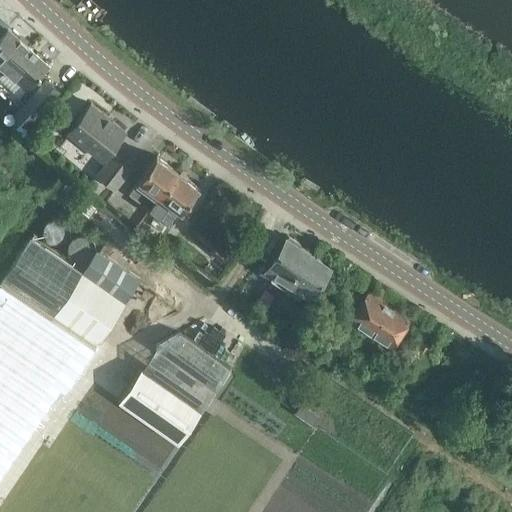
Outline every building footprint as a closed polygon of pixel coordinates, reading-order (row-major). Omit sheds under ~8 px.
[(0,64),(6,70),(29,45),(9,27),(0,36),(0,64)] [(6,70),(0,77),(22,96),(20,98),(31,108),(24,116),(36,126),(59,100),(50,91),(50,92),(36,79),(50,64),(29,45),(6,70)] [(126,131),(90,104),(68,132),(103,160),(126,131)] [(133,166),(115,152),(97,175),(115,189),(133,166)] [(152,206),(179,171),(158,156),(142,177),(140,175),(129,189),(152,206)] [(200,187),(179,171),(152,206),(161,213),(170,201),(183,210),(200,187)] [(219,264),(237,247),(212,221),(194,237),(219,264)] [(0,474),(74,364),(81,369),(97,345),(126,302),(30,237),(1,280),(0,281),(0,474)] [(266,268),(289,282),(308,252),(299,247),(300,244),(289,237),(287,239),(285,238),(266,268)] [(308,252),(289,282),(311,296),(330,266),(328,265),(329,263),(318,256),(317,258),(308,252)] [(342,313),(372,332),(391,303),(370,290),(363,300),(354,294),(342,313)] [(412,317),(391,303),(372,332),(393,346),(412,317)] [(231,365),(180,332),(157,346),(144,368),(201,406),(203,407),(216,386),(217,386),(231,365)] [(432,349),(418,340),(401,367),(415,376),(432,349)] [(201,406),(144,368),(120,401),(178,440),(200,409),(201,406)]
